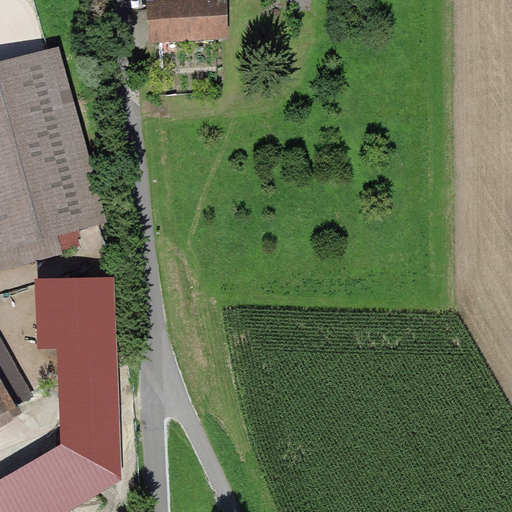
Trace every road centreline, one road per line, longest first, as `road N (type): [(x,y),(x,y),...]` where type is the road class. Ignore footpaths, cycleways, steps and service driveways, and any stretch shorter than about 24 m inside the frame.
road 1 (unclassified): [(162,511),(161,365),(121,0)]
road 2 (track): [(161,365),(249,511)]
